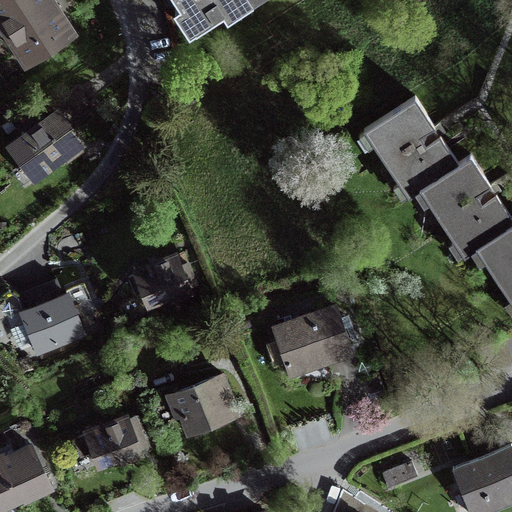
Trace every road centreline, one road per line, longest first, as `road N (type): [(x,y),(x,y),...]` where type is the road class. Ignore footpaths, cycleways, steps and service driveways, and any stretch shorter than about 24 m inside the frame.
road 1 (residential): [(0,267),(97,183),(118,148),(132,116),(141,51),(124,0)]
road 2 (residential): [(344,446),(156,511)]
road 3 (residential): [(511,386),(344,446)]
